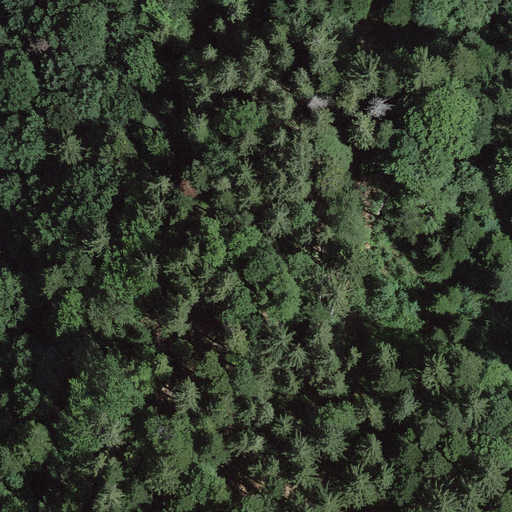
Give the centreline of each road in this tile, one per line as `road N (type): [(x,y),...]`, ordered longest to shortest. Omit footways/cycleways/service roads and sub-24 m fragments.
road 1 (track): [(235,511),(181,421),(159,321),(198,0)]
road 2 (track): [(431,0),(511,241)]
